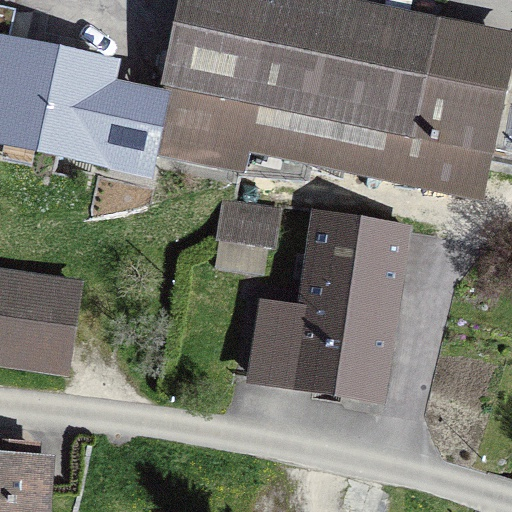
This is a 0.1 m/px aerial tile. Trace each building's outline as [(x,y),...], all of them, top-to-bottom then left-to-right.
[(172,82),(157,153),(277,178),(306,168),(307,162),(476,199),(487,149),(511,154),(511,55),(431,39),(434,25),(316,0),(183,0),(166,81),(172,82)] [(0,141),(146,172),(160,110),(104,98),(111,67),(0,42),(0,141)] [(275,246),(278,210),(225,202),(220,237),(275,246)] [(264,303),(253,377),(377,397),(402,230),(321,217),(315,258),(301,256),(298,277),(311,279),(307,309),(264,303)] [(0,275),(0,360),(65,371),(77,287),(0,275)] [(0,511),(34,511),(37,471),(32,471),(33,449),(0,447),(0,511)]
